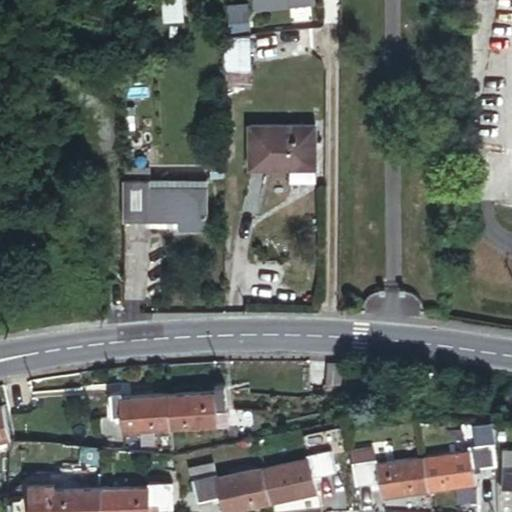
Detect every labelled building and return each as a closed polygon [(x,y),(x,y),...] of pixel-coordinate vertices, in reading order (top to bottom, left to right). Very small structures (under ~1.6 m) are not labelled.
[(267,0),(268,12),(319,12),(319,0),(267,0)] [(181,4),(165,5),(166,28),(182,28),(181,4)] [(250,34),(226,34),(226,68),(250,68),(250,34)] [(325,190),(325,131),(258,132),(258,177),(300,177),(300,190),(325,190)] [(129,184),(129,224),(160,224),(181,224),(181,232),(208,232),(208,190),(152,191),(152,184),(129,184)] [(318,402),(332,403),(333,379),(319,379),(318,402)] [(339,401),(354,402),(355,380),(340,379),(339,401)] [(229,434),(242,433),(238,393),(226,394),(226,401),(229,434)] [(123,430),(133,430),(131,409),(131,401),(121,402),(123,430)] [(181,441),(229,437),(229,434),(226,401),(178,405),(181,441)] [(134,445),(181,441),(178,405),(131,409),(133,430),(134,445)] [(0,458),(19,453),(10,418),(0,420),(0,458)] [(483,475),(505,471),(499,432),(483,434),(486,449),(479,450),(480,455),(483,475)] [(366,495),(390,491),(387,470),(386,464),(381,465),(379,453),(360,456),(366,495)] [(324,485),(349,479),(343,454),(317,460),(319,467),(324,485)] [(438,500),(486,492),(483,475),(480,455),(432,463),(438,500)] [(393,507),(438,500),(432,463),(387,470),(390,491),(393,507)] [(292,511),(328,503),(324,485),(319,467),(272,479),(280,511),(292,511)] [(210,511),(217,511),(232,508),(228,490),(224,474),(202,479),(210,511)] [(233,511),(280,511),(272,479),(228,490),(232,508),(233,511)] [(96,498),(111,498),(111,481),(96,481),(96,498)] [(159,511),(182,511),(183,490),(159,490),(159,498),(159,511)] [(36,511),(63,511),(63,498),(63,491),(37,492),(36,511)] [(111,511),(111,498),(96,498),(63,498),(63,511),(111,511)] [(159,511),(159,498),(111,498),(111,511),(159,511)]
